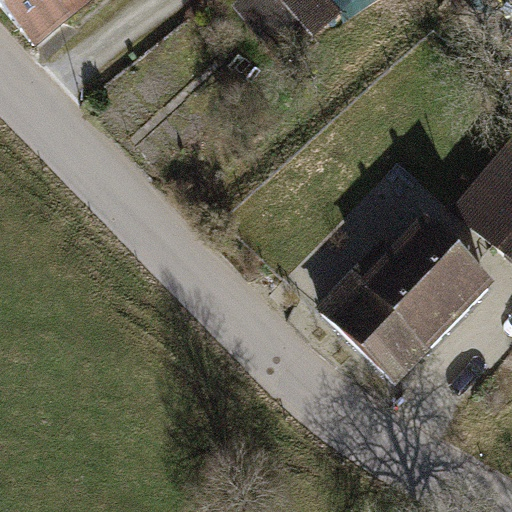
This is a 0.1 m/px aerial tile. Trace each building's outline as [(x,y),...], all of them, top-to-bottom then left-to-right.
[(0,0),(0,15),(32,56),(102,0),(0,0)] [(320,0),(254,0),(235,16),(273,64),(334,17),(320,0)] [(491,36),(511,18),(511,0),(479,0),(469,9),(491,36)] [(511,154),(453,226),(511,274),(511,154)] [(378,251),(314,315),(400,401),(500,301),(424,225),(388,261),(378,251)]
